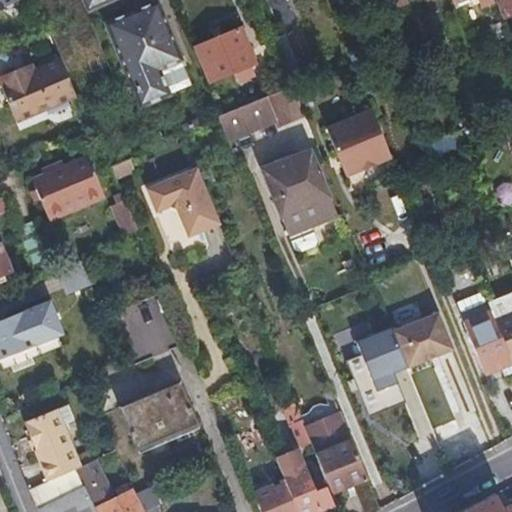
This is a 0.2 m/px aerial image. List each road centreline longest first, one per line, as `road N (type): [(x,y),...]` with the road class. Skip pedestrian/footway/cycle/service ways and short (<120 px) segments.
road 1 (unknown): [(386,511),(247,146),(287,127),(314,131),(335,172),(447,310)]
road 2 (unknown): [(249,511),(198,400),(196,328),(143,203)]
